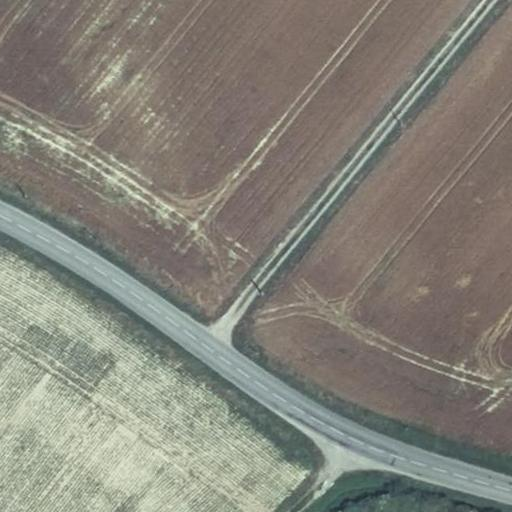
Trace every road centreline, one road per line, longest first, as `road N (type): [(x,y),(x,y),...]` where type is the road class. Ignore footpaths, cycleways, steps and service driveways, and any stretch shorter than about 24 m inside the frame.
road 1 (tertiary): [(511,489),(356,440),(0,215)]
road 2 (track): [(208,346),(491,0)]
